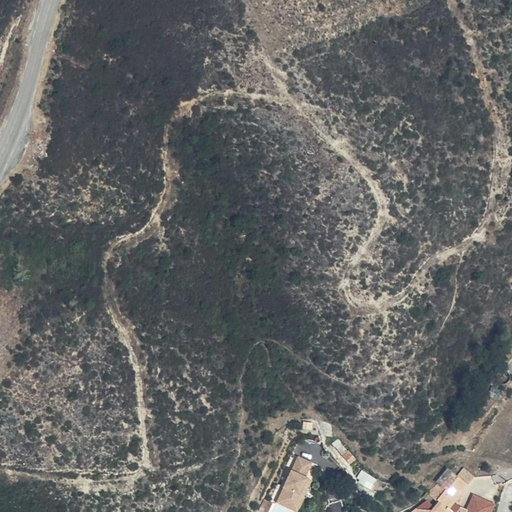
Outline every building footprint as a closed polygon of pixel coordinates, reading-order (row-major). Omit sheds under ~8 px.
[(289,511),(296,511),(309,483),(306,481),(312,465),(299,459),(278,507),(289,511)] [(358,479),(371,487),(377,478),(364,469),(358,479)] [(433,499),(428,509),(429,511),(428,511),(448,511),(451,507),(448,506),(461,483),(448,475),(443,483),(433,499)] [(424,496),(433,499),(443,483),(434,478),(424,496)] [(300,511),(312,484),(309,483),(296,511),(300,511)] [(478,511),(480,501),(470,499),(468,509),(461,507),(460,510),(459,511),(478,511)]
